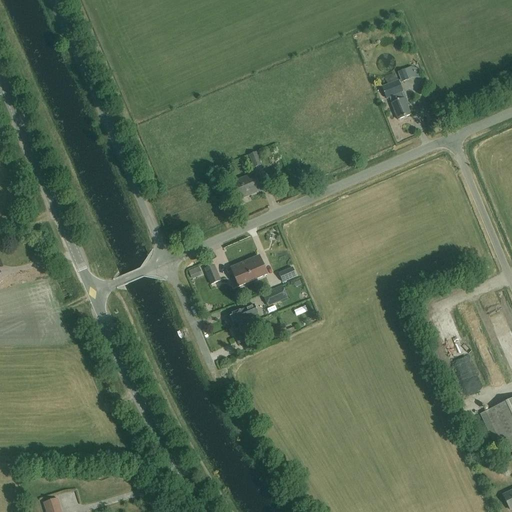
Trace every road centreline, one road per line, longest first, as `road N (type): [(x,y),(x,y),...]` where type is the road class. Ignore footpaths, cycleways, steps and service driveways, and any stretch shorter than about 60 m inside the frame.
road 1 (unclassified): [(166,263),(511,111)]
road 2 (unclassified): [(166,263),(54,0)]
road 3 (tertiary): [(202,511),(133,391),(93,293)]
road 4 (tertiary): [(93,293),(0,79)]
